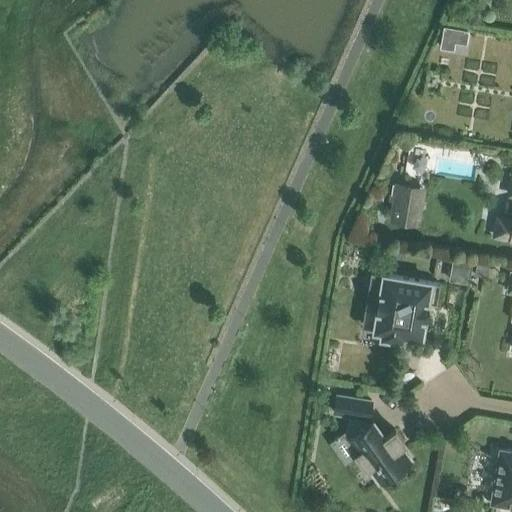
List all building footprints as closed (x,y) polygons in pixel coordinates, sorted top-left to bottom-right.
[(511,177),(511,178),(509,194),(511,194),(511,220),(498,218),(495,234),(511,237),(511,239),(511,238),(511,177)] [(416,223),(422,188),(399,184),(397,195),(391,194),(390,201),(396,201),(393,219),(416,223)] [(453,259),(450,279),(466,282),(469,262),(453,259)] [(476,264),(474,274),(486,276),(488,266),(476,264)] [(381,331),(381,336),(402,339),(403,334),(421,337),(427,302),(436,304),(440,283),(371,271),(367,292),(379,295),(374,329),(381,331)] [(411,459),(400,445),(404,442),(395,429),(384,436),(373,420),(370,422),(366,417),(368,418),(371,399),(337,394),(334,412),(350,415),(347,431),(351,436),(348,438),(358,452),(355,454),(366,469),(369,467),(379,482),(386,476),(390,481),(406,469),(403,464),(411,459)] [(490,502),(511,505),(511,449),(499,447),(490,502)]
